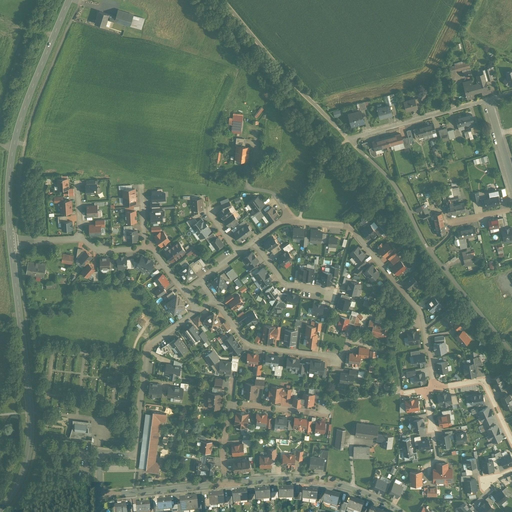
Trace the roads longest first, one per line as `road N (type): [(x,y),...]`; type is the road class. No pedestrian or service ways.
road 1 (residential): [(254,241),(283,220),(353,230),(421,314),(435,387)]
road 2 (secondary): [(0,509),(25,465),(30,428),(10,242)]
road 3 (residential): [(348,138),(385,175),(423,241),(511,349)]
road 4 (secondary): [(10,242),(14,142),(68,0)]
road 5 (residential): [(197,310),(148,347),(133,455)]
road 6 (residential): [(350,342),(335,360),(248,346),(214,298)]
road 7 (residential): [(348,138),(487,99)]
road 8 (unclassified): [(222,0),(315,106)]
road 9 (residential): [(98,495),(229,482)]
